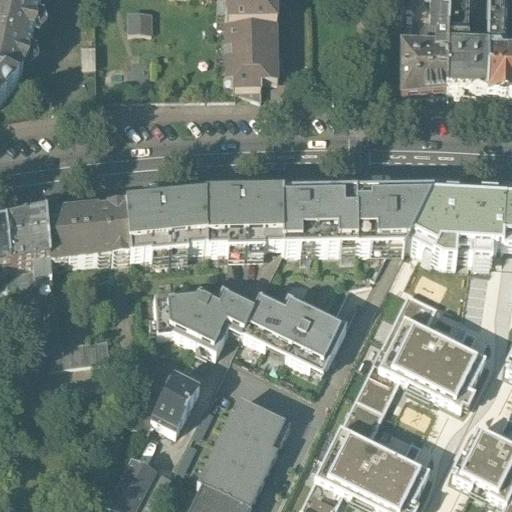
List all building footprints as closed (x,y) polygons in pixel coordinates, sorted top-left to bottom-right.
[(0,0),(0,12),(42,20),(46,0),(0,0)] [(215,36),(221,36),(276,35),(275,1),(274,0),(218,0),(218,21),(214,21),(215,36)] [(401,0),(386,0),(385,32),(387,32),(401,32),(401,0)] [(433,55),(400,53),(400,105),(444,102),(447,0),(423,0),(423,4),(429,4),(428,43),(431,45),(433,46),(433,55)] [(466,0),(447,0),(444,102),(457,102),(470,103),(469,105),(484,105),(486,59),(465,58),(466,0)] [(487,0),(486,59),(484,105),(484,106),(490,107),(511,107),(511,64),(505,64),(502,57),(504,9),(506,9),(506,0),(487,0)] [(0,12),(0,85),(20,95),(34,58),(42,20),(0,12)] [(152,21),(126,21),(126,42),(152,41),(152,21)] [(276,67),(276,35),(221,36),(222,100),(246,99),(259,99),(259,92),(277,92),(276,67)] [(0,116),(20,95),(0,85),(0,116)] [(356,261),(355,203),(281,206),(283,261),(356,261)] [(355,203),(356,261),(393,260),(404,260),(406,255),(429,207),(431,203),(416,203),(355,203)] [(452,204),(431,203),(429,207),(406,255),(439,272),(454,273),(455,263),(467,264),(467,269),(490,271),(490,259),(501,259),(509,260),(511,260),(511,206),(504,206),(489,206),(452,204)] [(204,207),(204,209),(205,262),(225,261),(225,264),(263,264),(263,261),(272,261),(283,261),(281,206),(273,206),(204,207)] [(205,262),(204,209),(125,216),(128,268),(205,262)] [(68,222),(45,224),(51,275),(119,270),(128,268),(125,216),(114,216),(106,217),(106,220),(96,220),(68,222)] [(6,233),(10,276),(31,273),(32,290),(51,287),(51,275),(45,224),(14,232),(6,233)] [(0,233),(0,278),(10,276),(6,233),(0,233)] [(437,313),(405,298),(338,437),(315,486),(302,511),(333,511),(335,509),(340,498),(368,511),(411,511),(427,480),(395,465),(388,462),(379,457),(367,452),(397,388),(460,418),(485,365),(458,352),(446,347),(436,342),(426,337),(431,326),(437,313)] [(215,369),(228,342),(235,345),(242,349),(257,319),(249,315),(221,301),(214,313),(197,306),(153,310),(157,348),(172,347),(215,369)] [(257,319),(242,349),(321,386),(345,337),(288,310),(284,319),(262,308),(257,319)] [(108,347),(47,352),(49,374),(110,369),(108,347)] [(157,363),(140,365),(125,432),(147,442),(152,432),(175,388),(151,376),(157,363)] [(511,511),(511,365),(504,381),(511,384),(511,444),(506,441),(497,437),(496,440),(494,443),(477,435),(451,487),(501,511),(511,511)] [(175,388),(152,432),(176,445),(199,401),(175,388)] [(52,404),(54,426),(113,421),(111,400),(52,404)] [(242,410),(197,496),(230,511),(252,511),(292,435),(242,410)] [(133,468),(108,511),(141,511),(158,482),(133,468)] [(158,511),(170,488),(158,482),(141,511),(158,511)] [(230,511),(197,496),(189,511),(230,511)]
